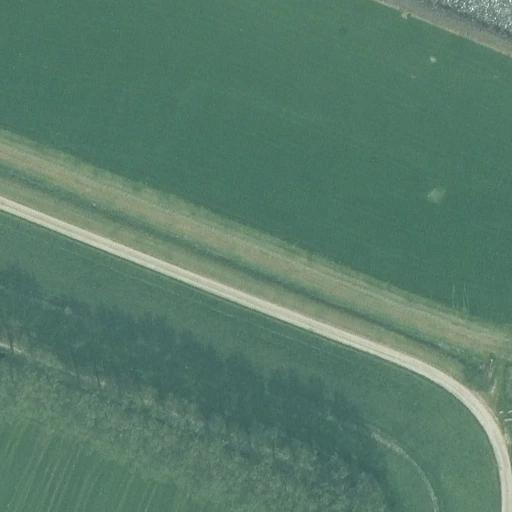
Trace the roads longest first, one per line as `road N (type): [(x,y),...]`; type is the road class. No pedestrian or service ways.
road 1 (track): [(504,511),(500,451),(486,422),(449,384),(0,204)]
road 2 (track): [(0,275),(402,439),(437,483),(438,511)]
